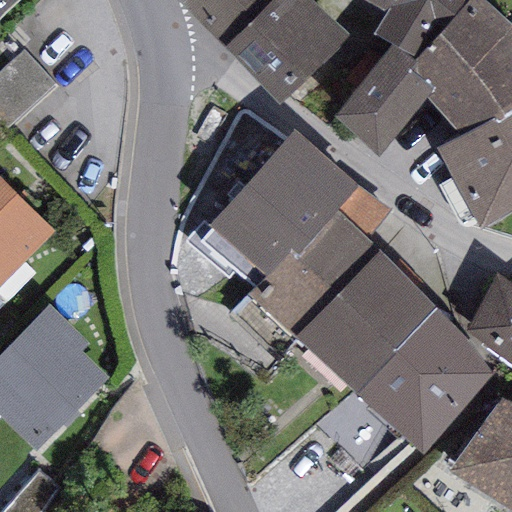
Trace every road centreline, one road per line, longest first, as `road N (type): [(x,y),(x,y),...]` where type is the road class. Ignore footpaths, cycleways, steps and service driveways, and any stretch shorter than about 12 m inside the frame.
road 1 (residential): [(232,511),(153,304),(146,253),(162,93),(159,40)]
road 2 (residential): [(511,266),(360,178),(159,40)]
